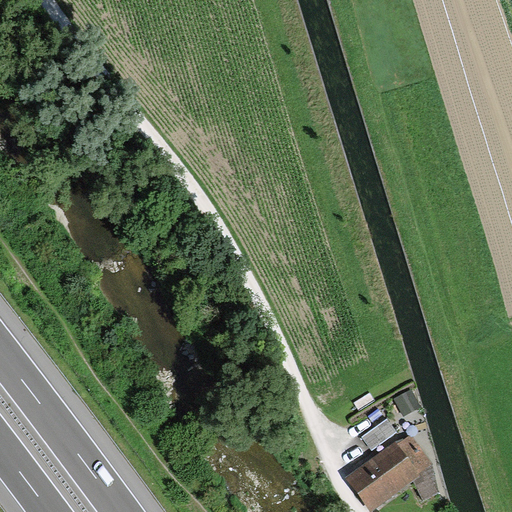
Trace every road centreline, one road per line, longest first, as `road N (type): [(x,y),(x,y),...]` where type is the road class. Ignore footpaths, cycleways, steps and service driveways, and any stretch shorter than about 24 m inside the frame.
road 1 (unclassified): [(45,0),(199,196),(262,307),(352,511)]
road 2 (motorway): [(117,511),(0,356)]
